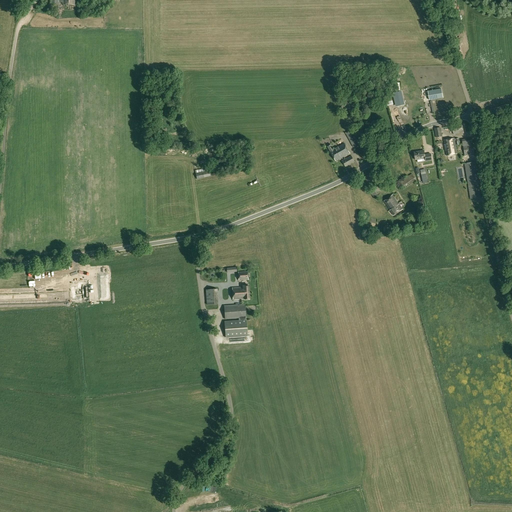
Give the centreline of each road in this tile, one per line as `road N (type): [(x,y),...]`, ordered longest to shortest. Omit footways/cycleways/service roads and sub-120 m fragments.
road 1 (unclassified): [(0,267),(210,232),(343,180),(425,126),(471,115)]
road 2 (residential): [(511,312),(471,115)]
road 3 (residential): [(471,115),(435,0)]
